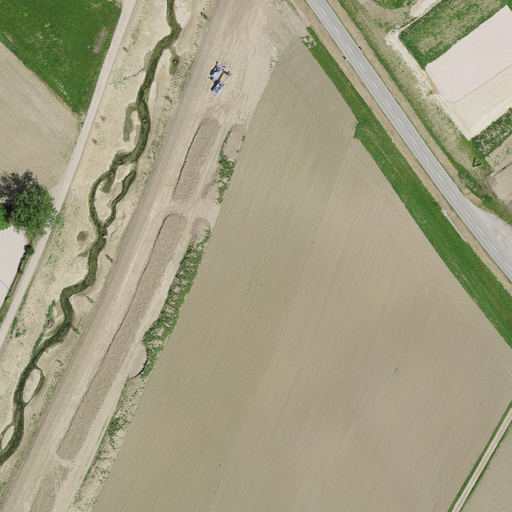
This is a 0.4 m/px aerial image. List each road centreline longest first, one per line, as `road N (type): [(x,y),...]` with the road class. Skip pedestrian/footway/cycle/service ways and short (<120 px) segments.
road 1 (track): [(131,0),(60,197),(0,330)]
road 2 (tertiary): [(316,0),(511,262)]
